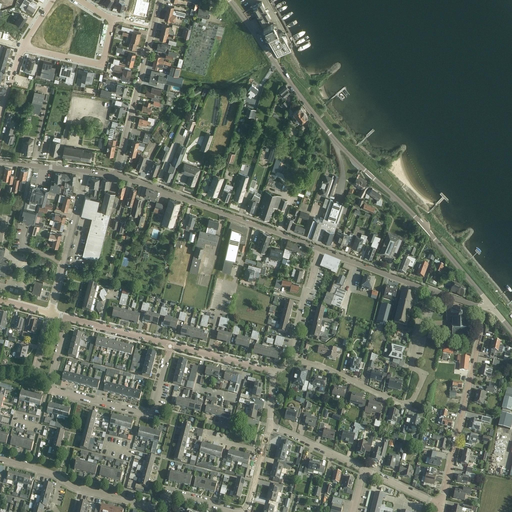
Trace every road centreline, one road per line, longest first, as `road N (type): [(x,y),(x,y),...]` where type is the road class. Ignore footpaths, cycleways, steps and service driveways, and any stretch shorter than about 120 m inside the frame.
road 1 (tertiary): [(490,305),(421,222),(341,147),(230,0)]
road 2 (residential): [(294,359),(397,402),(411,400),(423,375),(411,363),(427,290)]
road 3 (residential): [(441,504),(480,323),(439,293)]
road 4 (residential): [(115,175),(153,26)]
road 5 (residential): [(49,313),(85,170)]
road 6 (tertiary): [(251,223),(115,175)]
road 7 (residential): [(251,223),(208,355)]
road 8 (residential): [(113,17),(102,65),(21,47)]
